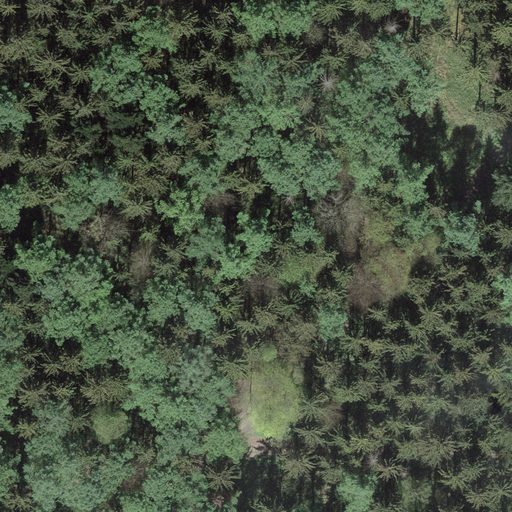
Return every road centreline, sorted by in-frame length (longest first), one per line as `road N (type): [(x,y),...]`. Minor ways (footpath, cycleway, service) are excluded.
road 1 (track): [(138,511),(511,136)]
road 2 (track): [(196,461),(511,448)]
